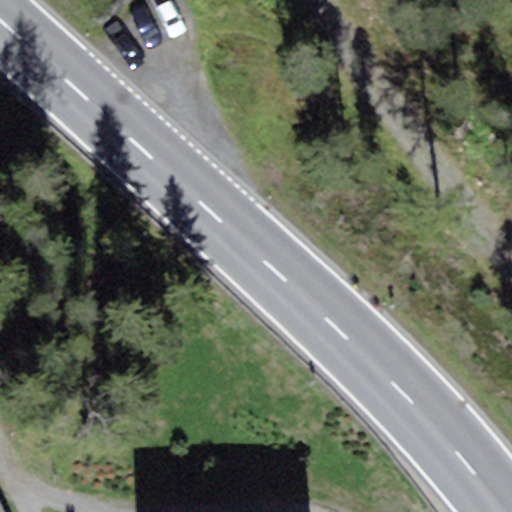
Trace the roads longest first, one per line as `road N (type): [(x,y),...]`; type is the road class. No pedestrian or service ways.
road 1 (primary): [(505,511),(433,421),(365,353),(0,23)]
road 2 (track): [(315,0),(511,262)]
